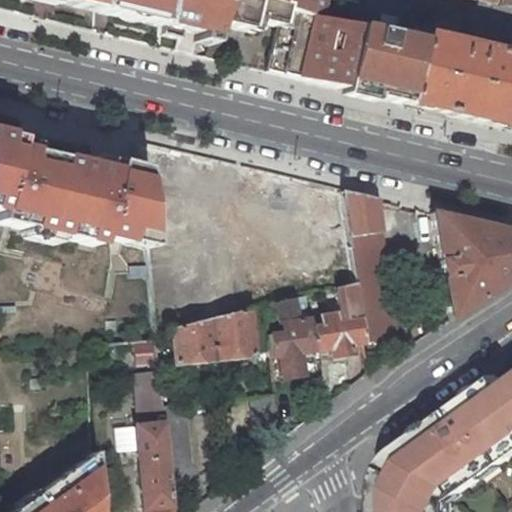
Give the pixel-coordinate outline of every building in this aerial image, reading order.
[(45,0),(92,10),(92,0),(45,0)] [(92,0),(92,10),(114,15),(137,21),(158,25),(159,0),(92,0)] [(206,46),(209,34),(211,25),(252,34),(257,24),(275,28),(264,73),(402,106),(417,43),(417,39),(411,37),(411,0),(159,0),(158,25),(157,34),(177,39),(178,33),(192,36),(191,42),(206,46)] [(469,48),(418,37),(417,39),(417,43),(402,106),(435,113),(495,128),(511,60),(511,55),(511,7),(496,4),(477,0),(476,0),(470,33),(472,34),(469,48)] [(443,27),(417,21),(414,35),(440,41),(443,27)] [(209,34),(206,46),(204,59),(221,63),(226,38),(209,34)] [(511,59),(511,60),(495,128),(511,131),(511,59)] [(0,224),(92,247),(95,238),(145,250),(144,244),(143,228),(137,171),(112,165),(109,174),(11,151),(13,141),(0,137),(0,224)] [(230,203),(231,167),(206,161),(211,202),(230,203)] [(395,339),(373,201),(338,192),(345,238),(346,238),(348,249),(353,284),(362,345),(395,339)] [(190,249),(203,248),(199,208),(175,211),(174,203),(152,205),(154,226),(156,243),(175,241),(176,248),(190,247),(190,249)] [(441,217),(429,214),(447,321),(511,279),(511,233),(505,232),(477,225),(441,217)] [(144,244),(156,243),(154,226),(143,228),(144,244)] [(308,329),(312,353),(326,350),(328,359),(349,355),(348,347),(362,345),(353,284),(334,289),(338,315),(318,318),(320,328),(310,329),(308,329)] [(194,297),(196,322),(222,316),(219,291),(194,297)] [(302,296),(273,303),(273,304),(277,326),(280,326),(281,334),(265,336),(268,360),(276,358),(279,380),(301,376),(298,355),(312,353),(308,329),(310,329),(308,320),(306,320),(302,296)] [(252,358),(247,310),(222,316),(196,322),(168,329),(172,366),(252,358)] [(133,343),(133,367),(152,367),(152,343),(133,343)] [(511,363),(393,449),(376,481),(375,511),(438,511),(438,507),(447,488),(453,484),(460,493),(483,477),(480,472),(496,460),(499,465),(511,456),(511,363)] [(137,427),(133,427),(141,511),(170,511),(168,483),(161,407),(158,374),(134,375),(137,427)] [(252,430),(277,427),(273,395),(248,398),(252,430)] [(185,405),(161,407),(168,483),(193,481),(192,467),(191,467),(185,405)] [(9,511),(93,511),(90,454),(9,511)] [(480,472),(483,477),(499,465),(496,460),(480,472)] [(438,511),(450,511),(450,500),(460,493),(453,484),(447,488),(438,507),(438,511)]
